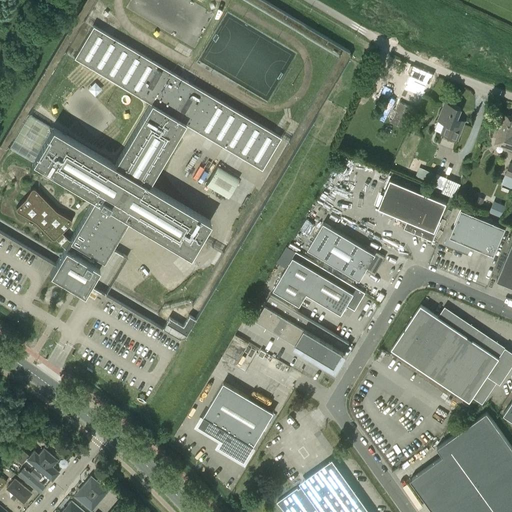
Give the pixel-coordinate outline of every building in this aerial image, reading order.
[(16,208),(16,209),(16,210),(17,210),(17,211),(35,221),(51,238),(52,238),(52,239),(53,239),(54,239),(55,238),(65,248),(60,255),(55,264),(50,272),(50,273),(71,285),(84,293),(89,285),(111,246),(128,218),(190,255),(200,237),(210,221),(148,184),(185,123),(246,159),(262,168),(280,137),(265,128),(216,99),(199,89),(108,35),(93,26),(74,57),(89,66),(151,102),(114,164),(52,128),(32,162),(94,198),(70,239),(68,238),(62,231),(70,223),(71,223),(71,222),(71,221),(71,220),(71,219),(70,219),(70,218),(56,210),(35,188),(34,188),(33,188),(32,188),(31,188),(31,189),(30,189),(25,198),(17,206),(16,207),(16,208)] [(413,65),(406,80),(412,83),(409,91),(422,97),(433,74),(413,65)] [(390,95),(396,83),(392,82),(388,80),(386,85),(382,91),(390,95)] [(442,133),(450,136),(457,139),(463,125),(456,122),(461,109),(445,102),(438,120),(445,123),(442,133)] [(511,117),(504,115),(495,143),(511,148),(511,117)] [(197,152),(184,174),(196,181),(209,159),(197,152)] [(217,165),(206,185),(228,197),(239,178),(217,165)] [(434,174),(425,169),(421,179),(431,183),(434,174)] [(449,177),(444,192),(456,196),(461,181),(449,177)] [(390,178),(378,207),(408,219),(404,228),(432,241),(441,221),(439,220),(446,202),(390,178)] [(477,196),(474,202),(481,206),(484,199),(477,196)] [(494,201),(489,212),(501,217),(505,205),(494,201)] [(451,228),(444,244),(468,254),(472,245),(494,254),(505,227),(461,208),(452,228),(451,228)] [(323,222),(308,248),(359,279),(366,269),(374,274),(385,257),(367,246),(366,248),(323,222)] [(511,285),(511,241),(496,279),(511,285)] [(278,263),(286,267),(273,289),(299,305),(307,293),(341,313),(346,304),(355,309),(365,292),(288,246),(286,245),(277,262),(278,263)] [(168,293),(178,284),(167,273),(157,282),(168,293)] [(109,292),(114,283),(104,278),(99,287),(109,292)] [(256,318),(269,326),(283,303),(270,295),(256,318)] [(269,326),(282,334),(296,311),(283,303),(269,326)] [(421,304),(391,348),(470,400),(472,396),(473,395),(499,356),(439,316),(438,315),(421,304)] [(46,330),(49,323),(22,311),(19,318),(46,330)] [(282,334),(295,342),(309,318),(296,311),(282,334)] [(162,328),(178,338),(184,336),(189,329),(195,318),(188,314),(182,325),(168,317),(162,328)] [(295,342),(308,350),(322,326),(309,318),(295,342)] [(308,350),(322,357),(335,334),(322,326),(308,350)] [(335,334),(322,357),(335,365),(349,342),(335,334)] [(263,357),(266,352),(261,349),(258,354),(263,357)] [(274,411),(223,382),(198,424),(223,439),(219,445),(244,460),(274,411)] [(511,400),(503,414),(511,419),(511,400)] [(410,479),(415,486),(433,511),(511,511),(511,446),(486,411),(437,447),(443,455),(410,479)] [(26,458),(52,480),(60,471),(52,464),(58,458),(43,445),(38,452),(34,449),(29,455),(26,458)] [(29,455),(20,448),(16,452),(25,459),(26,458),(29,455)] [(25,459),(16,452),(13,456),(21,464),(25,459)] [(297,487),(277,502),(284,511),(367,511),(332,463),(303,484),(304,484),(298,489),(297,487)] [(23,465),(17,472),(39,491),(45,484),(37,478),(41,473),(33,467),(29,471),(23,465)] [(72,495),(90,510),(108,488),(90,473),(72,495)] [(5,486),(23,502),(32,492),(14,476),(5,486)] [(0,505),(3,508),(9,502),(0,493),(0,505)] [(62,511),(86,511),(70,498),(60,510),(62,511)]
